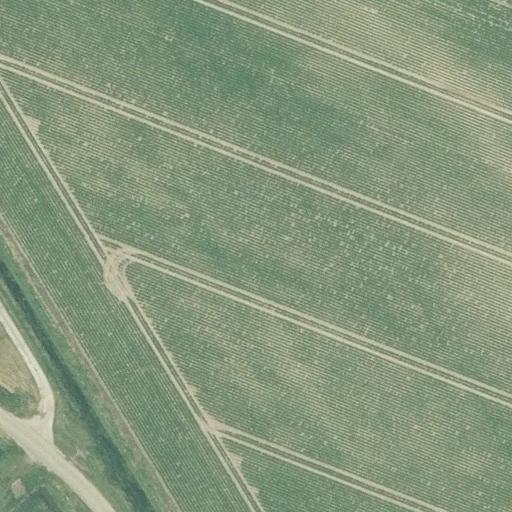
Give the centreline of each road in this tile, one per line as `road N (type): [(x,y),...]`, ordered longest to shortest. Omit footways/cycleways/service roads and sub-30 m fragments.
road 1 (track): [(0,315),(51,399),(30,448)]
road 2 (unclassified): [(94,511),(0,426)]
